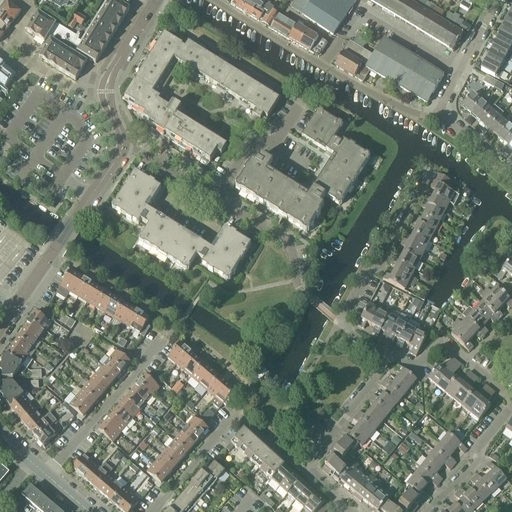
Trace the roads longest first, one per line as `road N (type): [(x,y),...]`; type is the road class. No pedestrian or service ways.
road 1 (residential): [(439,113),(422,116),(387,103),(215,0)]
road 2 (residential): [(380,358),(340,322),(429,174)]
road 3 (residential): [(0,327),(121,146)]
road 4 (residential): [(343,510),(313,477),(309,456),(370,384),(380,358)]
road 5 (residential): [(47,476),(163,338)]
road 6 (residential): [(121,146),(107,79),(156,0)]
road 7 (residential): [(511,398),(441,344),(413,365),(380,358)]
road 8 (residential): [(426,511),(476,465),(477,446),(511,404)]
road 9 (residential): [(216,200),(251,145),(282,131),(300,103)]
road 10 (residential): [(439,113),(498,0)]
road 11 (residential): [(152,511),(234,415)]
road 12 (residential): [(296,280),(291,250),(216,200)]
